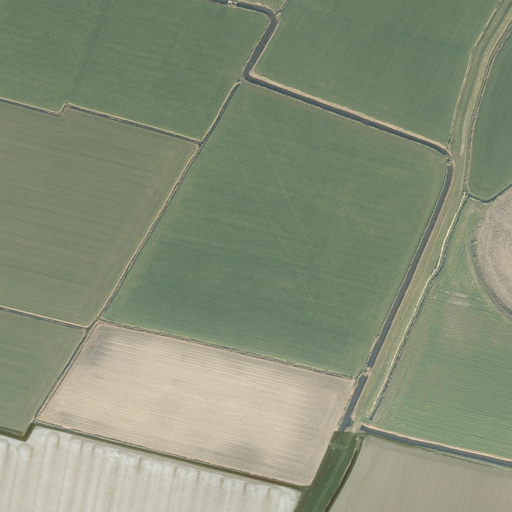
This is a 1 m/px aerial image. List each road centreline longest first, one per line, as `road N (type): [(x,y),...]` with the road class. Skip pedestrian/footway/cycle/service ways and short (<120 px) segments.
road 1 (track): [(462,151),(456,194),(431,257),(313,511)]
road 2 (track): [(511,10),(490,43),(462,151)]
